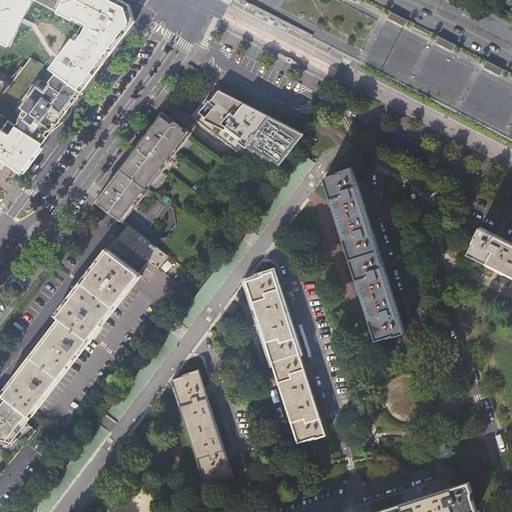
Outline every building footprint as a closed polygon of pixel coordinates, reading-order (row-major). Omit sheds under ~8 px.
[(0,0),(0,41),(11,47),(34,0),(0,0)] [(52,69),(58,73),(84,92),(135,23),(130,6),(118,0),(65,0),(59,13),(83,25),(81,30),(52,69)] [(302,64),(280,52),(278,56),(300,67),(302,64)] [(46,143),(84,92),(58,73),(45,91),(39,86),(24,107),(29,111),(18,126),(46,143)] [(242,156),(272,178),(303,137),(288,126),(286,128),(271,117),(269,120),(253,109),(253,110),(245,104),(244,106),(236,100),(235,101),(228,96),(227,97),(219,91),(196,122),(220,139),(242,156)] [(110,186),(103,195),(98,202),(96,205),(102,209),(103,207),(106,209),(121,220),(130,209),(166,160),(172,152),(175,148),(186,133),(182,130),(183,128),(178,125),(177,126),(163,116),(152,132),(150,131),(140,145),(141,146),(111,186),(110,186)] [(18,126),(10,121),(4,130),(0,128),(0,157),(7,162),(23,173),(46,143),(18,126)] [(98,424),(100,426),(36,508),(41,511),(50,511),(315,165),(304,157),(107,416),(105,414),(98,424)] [(342,174),(325,179),(377,340),(394,335),(395,336),(405,333),(352,169),(342,172),(342,174)] [(158,269),(169,255),(128,225),(118,239),(158,269)] [(469,255),(511,277),(511,245),(480,229),(475,239),(477,240),(469,255)] [(62,320),(4,395),(29,416),(140,274),(110,250),(58,316),(62,320)] [(262,277),(246,282),(299,444),(315,439),(315,440),(326,436),(273,273),(262,276),(262,277)] [(189,376),(172,381),(206,486),(223,481),(224,483),(233,480),(199,371),(188,375),(189,376)] [(29,416),(4,395),(0,399),(0,474),(12,460),(11,459),(15,445),(22,447),(36,430),(25,421),(29,416)] [(442,457),(432,460),(434,468),(444,465),(442,457)] [(469,483),(379,511),(474,511),(476,511),(471,494),(472,494),(469,483)]
